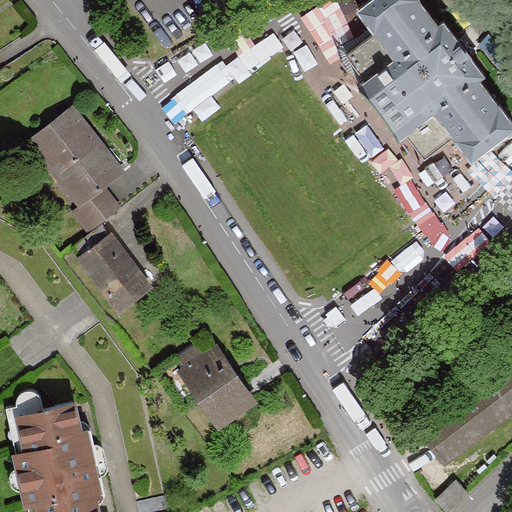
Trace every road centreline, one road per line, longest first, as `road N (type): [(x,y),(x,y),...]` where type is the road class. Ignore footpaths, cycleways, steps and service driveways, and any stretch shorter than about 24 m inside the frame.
road 1 (unclassified): [(144,112),(307,352)]
road 2 (unclassified): [(307,352),(511,188)]
road 3 (unclassified): [(307,0),(144,112)]
road 4 (unclassified): [(411,511),(307,352)]
road 5 (unclassified): [(144,112),(55,0)]
